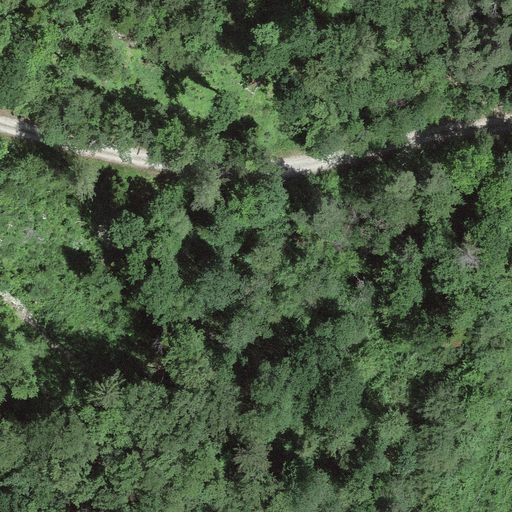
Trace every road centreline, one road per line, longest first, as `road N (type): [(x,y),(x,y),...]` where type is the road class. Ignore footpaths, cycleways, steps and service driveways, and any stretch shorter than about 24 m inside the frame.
road 1 (track): [(0,124),(146,159),(262,169),(511,122)]
road 2 (track): [(364,0),(511,113)]
